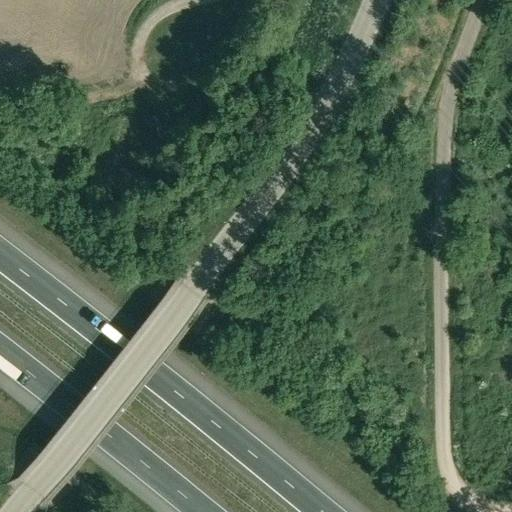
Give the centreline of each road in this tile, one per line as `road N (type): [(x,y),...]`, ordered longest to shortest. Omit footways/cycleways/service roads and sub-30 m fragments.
road 1 (unclassified): [(16,511),(300,148),(379,0)]
road 2 (unclassified): [(489,511),(457,491),(442,437),(445,125),(482,0)]
road 3 (motorway): [(320,511),(0,257)]
road 4 (motorway): [(0,354),(200,511)]
